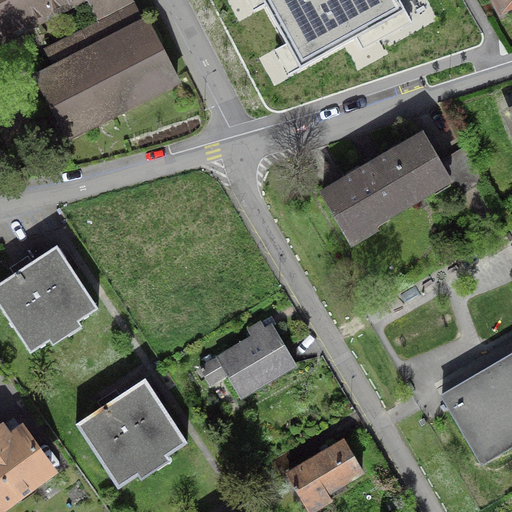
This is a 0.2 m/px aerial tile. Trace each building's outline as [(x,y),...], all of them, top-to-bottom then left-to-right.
[(0,0),(0,39),(77,0),(88,0),(101,23),(47,51),(57,69),(37,79),(39,83),(36,84),(45,102),(48,101),(66,136),(69,135),(69,136),(175,81),(174,81),(177,79),(147,22),(143,24),(130,0),(0,0)] [(252,0),(301,90),(416,30),(399,0),(252,0)] [(511,0),(494,0),(500,13),(511,7),(511,0)] [(460,178),(428,128),(326,193),(358,243),(460,178)] [(98,308),(56,245),(32,262),(14,273),(0,282),(0,307),(30,353),(50,340),(49,338),(77,319),(79,321),(98,308)] [(10,267),(14,273),(32,262),(28,256),(18,262),(10,267)] [(252,337),(199,368),(208,384),(226,373),(240,397),(296,364),(273,325),(265,329),(261,323),(248,331),(252,337)] [(511,355),(441,397),(479,462),(511,442),(511,355)] [(186,442),(145,379),(120,396),(101,408),(77,424),(118,487),(138,473),(137,471),(165,453),(166,455),(186,442)] [(101,408),(120,396),(116,390),(108,395),(98,402),(101,408)] [(0,507),(51,470),(22,429),(11,437),(2,425),(0,427),(0,507)] [(362,471),(344,441),(288,474),(310,511),(330,499),(326,493),(362,471)]
